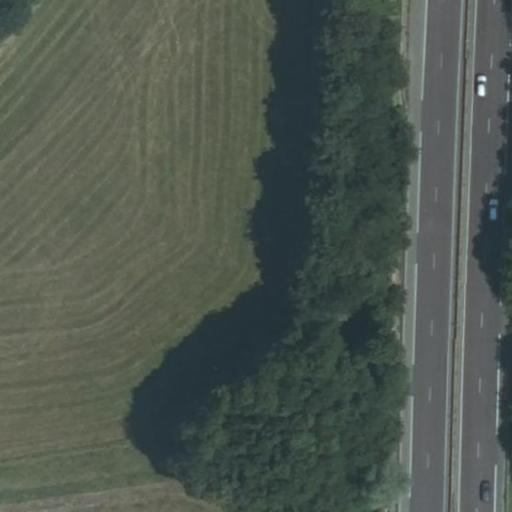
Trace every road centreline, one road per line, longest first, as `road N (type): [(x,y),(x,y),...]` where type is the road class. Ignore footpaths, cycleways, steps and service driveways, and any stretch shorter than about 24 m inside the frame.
road 1 (trunk): [(474,511),(495,0)]
road 2 (trunk): [(444,0),(425,511)]
